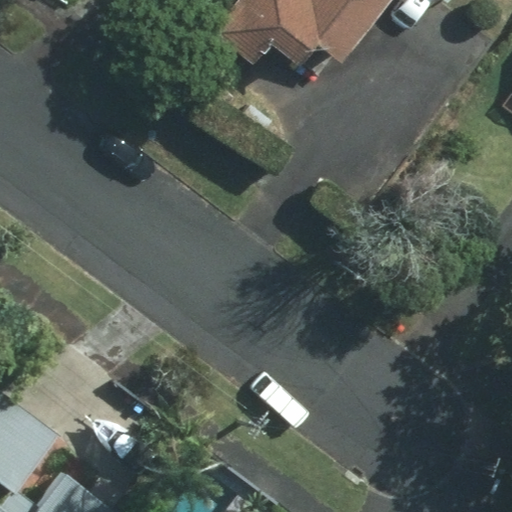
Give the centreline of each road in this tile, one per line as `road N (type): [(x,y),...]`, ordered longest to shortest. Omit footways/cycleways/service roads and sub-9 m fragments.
road 1 (residential): [(397,429),(0,130)]
road 2 (unknown): [(397,429),(511,468)]
